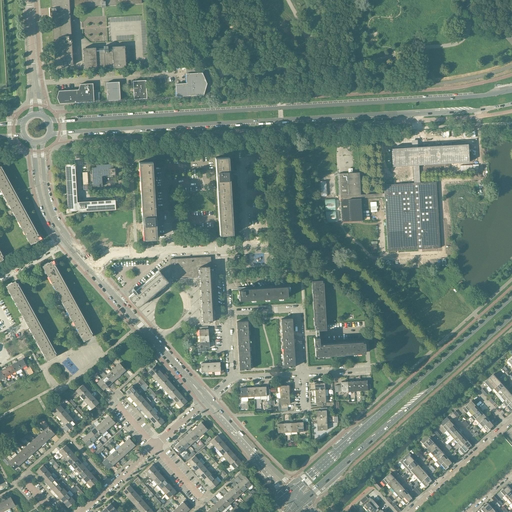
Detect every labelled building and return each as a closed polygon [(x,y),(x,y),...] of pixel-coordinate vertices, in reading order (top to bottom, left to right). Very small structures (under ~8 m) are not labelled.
[(101,6),(105,6),(105,5),(142,3),(141,0),(50,0),(51,8),(51,13),(52,13),(55,66),(63,66),(67,66),(67,65),(73,65),(70,23),(76,17),(70,11),(70,7),(101,6)] [(96,48),(82,49),(83,69),(97,69),(97,68),(113,67),(113,68),(126,67),(126,58),(125,47),(112,48),(108,48),(104,48),(96,49),(96,48)] [(196,64),(185,64),(186,83),(176,84),(176,97),(203,95),(207,84),(202,73),(197,73),(196,64)] [(146,80),(133,81),(134,99),(147,99),(146,80)] [(119,82),(106,83),(107,101),(120,100),(119,82)] [(93,84),(80,84),(78,90),(59,91),(57,97),(59,104),(94,102),(93,84)] [(343,173),(339,174),(340,200),(342,222),(362,221),(361,199),(384,197),(385,203),(385,207),(385,217),(386,219),(386,229),(386,235),(387,251),(396,251),(398,251),(418,250),(422,249),(436,248),(438,248),(440,248),(439,230),(439,228),(438,214),(438,212),(437,208),(437,200),(436,182),(432,182),(430,182),(418,183),(418,181),(417,165),(419,165),(425,165),(437,164),(441,164),(469,162),(469,158),(469,157),(468,156),(468,155),(468,152),(468,144),(455,145),(451,145),(424,146),(415,147),(412,147),(391,148),(392,167),(413,166),(414,183),(384,185),(384,193),(361,195),(359,172),(354,173),(343,173)] [(216,176),(214,176),(214,185),(217,185),(219,235),(233,234),(229,157),(215,158),(216,176)] [(153,161),(139,162),(143,239),(157,238),(156,220),(158,220),(158,211),(155,211),(153,161)] [(65,165),(67,194),(67,195),(67,205),(68,211),(75,211),(76,211),(76,210),(78,210),(78,212),(79,212),(115,210),(116,209),(115,204),(115,201),(114,201),(76,204),(74,165),(73,164),(65,164),(65,165)] [(113,164),(96,165),(96,167),(92,168),(93,186),(97,186),(97,187),(102,186),(102,184),(110,183),(110,187),(115,187),(115,183),(114,183),(113,177),(114,177),(114,175),(115,175),(115,174),(115,168),(113,168),(113,164)] [(37,236),(16,197),(0,167),(0,188),(31,244),(40,240),(42,238),(40,235),(37,236)] [(212,274),(212,269),(211,269),(211,257),(170,259),(171,279),(200,277),(202,309),(202,322),(214,321),(212,274)] [(92,336),(54,265),(56,264),(54,260),(43,266),(84,341),(92,336)] [(160,272),(150,280),(139,289),(136,292),(133,288),(131,290),(132,290),(130,292),(132,295),(129,298),(138,307),(148,299),(151,296),(152,296),(155,294),(155,293),(158,290),(168,282),(160,272)] [(56,356),(16,284),(15,281),(6,286),(47,361),(56,356)] [(316,338),(314,338),(314,346),(315,346),(315,356),(365,353),(364,343),(321,345),(320,330),(326,329),(323,284),(322,284),(322,281),(312,281),(315,330),(316,330),(316,338)] [(246,287),(240,288),(240,290),(239,290),(239,301),(288,298),(287,288),(246,290),(246,287)] [(292,318),(281,319),(282,335),(293,335),(292,318)] [(248,321),(236,322),(237,338),(249,337),(248,321)] [(293,335),(282,335),(283,351),(294,351),(293,335)] [(249,337),(237,338),(238,354),(250,353),(249,337)] [(294,351),(283,351),(284,367),(295,367),(294,351)] [(250,353),(238,354),(239,370),(250,369),(250,353)] [(23,359),(17,362),(21,369),(26,366),(23,359)] [(17,362),(11,365),(15,372),(21,369),(17,362)] [(220,362),(213,362),(214,372),(220,371),(220,373),(223,373),(223,365),(220,365),(220,362)] [(126,370),(119,363),(115,367),(121,374),(126,370)] [(11,365),(6,368),(10,375),(15,372),(11,365)] [(155,365),(148,372),(152,376),(159,370),(155,365)] [(121,374),(115,367),(110,371),(117,378),(121,374)] [(6,368),(1,371),(5,378),(10,375),(6,368)] [(159,370),(152,376),(156,381),(163,374),(159,370)] [(117,378),(110,371),(106,375),(112,382),(117,378)] [(163,374),(156,381),(160,385),(167,379),(163,374)] [(493,374),(487,380),(484,382),(488,386),(498,377),(496,376),(496,377),(493,374)] [(112,382),(106,375),(101,379),(108,386),(112,382)] [(498,377),(488,386),(492,390),(494,388),(501,382),(499,380),(499,379),(498,377)] [(108,386),(101,379),(97,383),(103,390),(108,386)] [(167,379),(160,385),(164,390),(171,383),(167,379)] [(367,384),(367,380),(360,381),(361,391),(370,390),(370,384),(367,384)] [(501,382),(494,388),(498,392),(505,386),(504,384),(503,385),(501,382)] [(171,383),(164,390),(168,394),(175,388),(171,383)] [(87,389),(83,385),(76,391),(80,395),(87,389)] [(132,386),(125,392),(129,396),(136,390),(132,386)] [(505,386),(498,392),(501,396),(508,390),(506,388),(507,387),(505,386)] [(270,395),(269,389),(266,389),(266,387),(259,387),(260,396),(261,399),(266,399),(266,396),(270,395)] [(175,388),(168,394),(172,399),(179,392),(175,388)] [(91,394),(87,389),(80,395),(84,400),(91,394)] [(136,390),(129,396),(133,401),(140,395),(136,390)] [(508,390),(501,396),(505,400),(511,393),(511,392),(510,393),(508,390)] [(179,392),(172,399),(176,403),(183,397),(179,392)] [(508,404),(511,401),(511,393),(505,400),(503,402),(506,406),(508,404)] [(95,398),(91,394),(84,400),(88,404),(95,398)] [(140,395),(133,401),(137,405),(144,399),(140,395)] [(183,397),(176,403),(180,408),(187,401),(183,397)] [(99,403),(95,398),(88,404),(92,409),(99,403)] [(287,411),(287,404),(290,404),(289,398),(280,399),(277,399),(278,408),(271,408),(271,412),(287,411)] [(144,399),(137,405),(141,410),(148,404),(144,399)] [(469,411),(475,405),(473,402),(474,402),(472,400),(465,407),(463,409),(466,413),(469,411)] [(148,404),(141,410),(145,414),(152,408),(148,404)] [(60,405),(53,411),(57,416),(64,410),(60,405)] [(472,415),(480,408),(478,407),(477,407),(475,405),(469,411),(466,413),(470,417),(472,415)] [(152,408),(145,414),(149,419),(156,413),(152,408)] [(320,411),(316,411),(316,418),(326,417),(326,410),(327,410),(327,408),(320,408),(320,411)] [(480,408),(472,415),(476,419),(483,413),(480,411),(481,410),(480,408)] [(64,410),(57,416),(61,420),(68,414),(64,410)] [(156,413),(149,419),(153,423),(160,417),(156,413)] [(483,413),(476,419),(479,423),(487,416),(485,415),(483,413)] [(68,414),(61,420),(65,425),(72,418),(68,414)] [(109,415),(104,419),(110,426),(115,422),(109,415)] [(487,416),(479,423),(483,427),(490,421),(488,419),(488,418),(487,416)] [(160,417),(153,423),(157,428),(164,422),(160,417)] [(447,430),(453,424),(451,422),(452,421),(450,419),(450,420),(447,417),(440,423),(447,430)] [(72,418),(65,425),(69,429),(76,423),(72,418)] [(104,419),(100,423),(106,430),(110,426),(104,419)] [(490,421),(483,427),(488,432),(491,429),(490,428),(493,425),(490,421)] [(201,422),(196,427),(203,434),(207,429),(201,422)] [(303,422),(296,423),(297,432),(303,431),(307,431),(306,425),(303,425),(303,422)] [(100,423),(95,427),(101,434),(106,430),(100,423)] [(453,424),(447,430),(450,434),(458,428),(456,426),(456,427),(453,424)] [(54,434),(48,427),(43,431),(50,438),(54,434)] [(95,427),(91,432),(97,439),(101,434),(95,427)] [(196,427),(192,430),(198,437),(203,434),(196,427)] [(458,428),(450,434),(454,438),(461,433),(458,430),(459,429),(458,428)] [(192,430),(188,435),(194,442),(198,437),(192,430)] [(50,438),(43,431),(39,435),(45,442),(50,438)] [(91,432),(86,435),(92,442),(97,439),(91,432)] [(461,433),(454,438),(457,443),(465,436),(464,434),(463,435),(461,433)] [(420,441),(423,444),(427,448),(434,442),(431,440),(432,439),(428,434),(420,441)] [(45,442),(39,435),(35,439),(41,446),(45,442)] [(86,435),(82,440),(88,447),(92,442),(86,435)] [(188,435),(183,438),(189,445),(194,442),(188,435)] [(217,435),(213,439),(210,442),(214,446),(221,440),(217,435)] [(465,436),(457,443),(461,447),(468,441),(466,438),(466,437),(465,436)] [(135,445),(129,438),(124,442),(131,449),(135,445)] [(183,438),(178,443),(185,450),(189,445),(183,438)] [(41,446),(35,439),(30,443),(36,450),(41,446)] [(221,440),(214,446),(218,451),(226,445),(221,440)] [(463,454),(469,449),(468,448),(472,445),(470,443),(469,442),(468,441),(461,447),(459,449),(463,454)] [(131,449),(124,442),(120,446),(126,453),(131,449)] [(434,442),(427,448),(430,452),(438,445),(437,444),(436,445),(434,442)] [(36,450),(30,443),(26,447),(32,454),(36,450)] [(178,443),(174,447),(180,454),(185,450),(178,443)] [(70,450),(66,445),(59,451),(63,456),(70,450)] [(226,445),(218,451),(223,455),(230,449),(226,445)] [(438,445),(430,452),(434,456),(441,450),(439,448),(439,447),(438,445)] [(126,453),(120,446),(115,450),(122,457),(126,453)] [(32,454),(26,447),(21,451),(27,458),(32,454)] [(230,449),(223,455),(226,460),(233,453),(230,449)] [(74,454),(70,450),(63,456),(67,460),(74,454)] [(122,457),(115,450),(111,454),(117,461),(122,457)] [(441,450),(434,456),(438,460),(445,453),(444,452),(443,453),(441,450)] [(27,458),(21,451),(17,455),(23,462),(27,458)] [(233,453),(226,460),(230,464),(237,458),(233,453)] [(405,467),(407,466),(414,460),(412,457),(409,453),(400,461),(405,467)] [(445,453),(438,460),(441,464),(448,458),(446,456),(447,455),(445,453)] [(78,459),(74,454),(67,460),(71,465),(78,459)] [(117,461),(111,454),(106,458),(113,465),(117,461)] [(23,462),(17,455),(12,459),(18,466),(23,462)] [(195,456),(188,462),(192,466),(199,460),(195,456)] [(113,465),(106,458),(102,462),(108,469),(113,465)] [(237,458),(230,464),(234,469),(241,462),(237,458)] [(448,458),(441,464),(446,469),(449,467),(448,466),(452,462),(448,458)] [(18,466),(12,459),(7,463),(14,470),(18,466)] [(82,463),(78,459),(71,465),(75,469),(82,463)] [(199,460),(192,466),(196,471),(203,465),(199,460)] [(414,460),(407,466),(411,470),(418,463),(417,461),(416,462),(414,460)] [(86,467),(82,463),(75,469),(79,474),(86,467)] [(418,463),(411,470),(414,474),(421,468),(419,465),(420,465),(418,463)] [(43,465),(36,471),(40,476),(47,470),(43,465)] [(156,469),(152,465),(145,471),(149,476),(156,469)] [(203,465),(196,471),(200,475),(207,469),(203,465)] [(90,472),(86,467),(79,474),(83,478),(90,472)] [(421,468),(414,474),(418,478),(425,471),(424,469),(423,470),(421,468)] [(160,474),(156,469),(149,476),(153,480),(160,474)] [(207,469),(200,475),(204,480),(211,474),(207,469)] [(47,470),(40,476),(44,480),(51,474),(47,470)] [(425,471),(418,478),(422,482),(428,476),(426,473),(427,473),(425,471)] [(94,476),(90,472),(83,478),(87,483),(94,476)] [(387,483),(394,477),(392,475),(393,474),(391,472),(384,479),(381,481),(385,485),(387,483)] [(51,474),(44,480),(48,485),(55,479),(51,474)] [(164,478),(160,474),(153,480),(157,485),(164,478)] [(211,474),(204,480),(208,484),(215,478),(211,474)] [(98,481),(94,476),(87,483),(91,487),(98,481)] [(428,476),(422,482),(426,487),(429,484),(428,483),(432,480),(428,476)] [(246,477),(241,481),(247,488),(252,484),(246,477)] [(394,477),(387,483),(391,487),(398,481),(397,479),(396,480),(394,477)] [(168,483),(164,478),(157,485),(161,489),(168,483)] [(215,478),(208,484),(212,489),(219,483),(215,478)] [(55,479),(48,485),(52,489),(59,483),(55,479)] [(241,481),(236,485),(243,492),(247,488),(241,481)] [(398,481),(391,487),(395,491),(401,485),(399,483),(400,482),(398,481)] [(59,483),(52,489),(56,494),(63,488),(59,483)] [(172,488),(168,483),(161,489),(165,494),(172,488)] [(129,485),(122,491),(126,496),(133,490),(129,485)] [(236,485),(232,489),(238,496),(243,492),(236,485)] [(401,485),(395,491),(398,495),(406,489),(404,487),(403,488),(401,485)] [(505,495),(511,489),(508,485),(504,489),(503,488),(500,490),(505,495)] [(63,488),(56,494),(60,498),(67,492),(63,488)] [(176,492),(172,488),(165,494),(169,498),(176,492)] [(232,489),(227,493),(234,500),(238,496),(232,489)] [(406,489),(398,495),(402,499),(408,494),(406,491),(407,490),(406,489)] [(506,501),(508,499),(511,495),(511,490),(511,489),(505,495),(502,497),(506,501)] [(133,490),(126,496),(131,500),(138,494),(133,490)] [(67,492),(60,498),(64,503),(71,497),(67,492)] [(227,493),(223,497),(229,504),(234,500),(227,493)] [(138,494),(131,500),(134,505),(141,499),(138,494)] [(408,494),(402,499),(406,505),(409,502),(409,501),(412,498),(408,494)] [(10,497),(5,500),(10,508),(15,505),(10,497)] [(71,497),(64,503),(68,508),(75,501),(71,497)] [(223,497),(219,501),(225,508),(229,504),(223,497)] [(372,500),(370,497),(362,504),(367,510),(376,503),(375,502),(374,501),(373,500),(372,500)] [(141,499),(134,505),(139,509),(146,503),(141,499)] [(186,499),(183,502),(189,509),(192,506),(189,503),(186,499)] [(5,500),(0,502),(0,503),(4,511),(10,508),(5,500)] [(219,501),(214,505),(220,511),(225,508),(219,501)] [(189,509),(183,502),(179,506),(184,511),(185,511),(189,509)] [(110,503),(106,507),(110,511),(114,511),(117,510),(110,503)] [(146,503),(139,509),(140,511),(144,511),(150,508),(146,503)] [(376,503),(367,510),(368,511),(376,511),(380,509),(378,507),(378,506),(377,505),(377,504),(376,503)] [(479,511),(486,511),(492,507),(488,503),(484,506),(483,506),(478,510),(479,511)]
